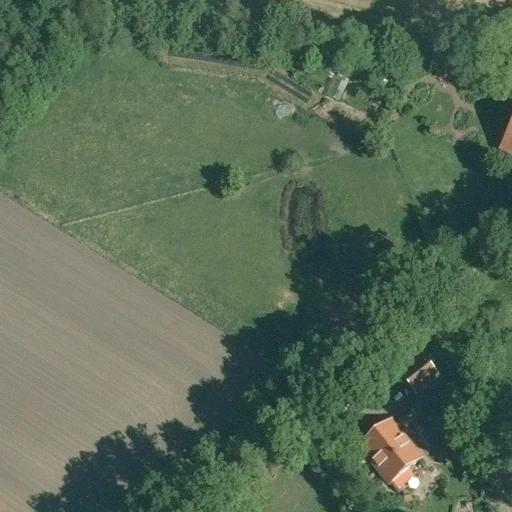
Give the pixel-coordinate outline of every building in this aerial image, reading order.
[(452,65),(439,63),(437,76),(450,78),(452,65)] [(511,126),(500,149),(511,154),(511,126)] [(422,358),(401,375),(416,395),(438,377),(422,358)] [(421,459),(391,422),(360,447),(390,484),(421,459)] [(511,458),(494,473),(511,494),(511,458)]
